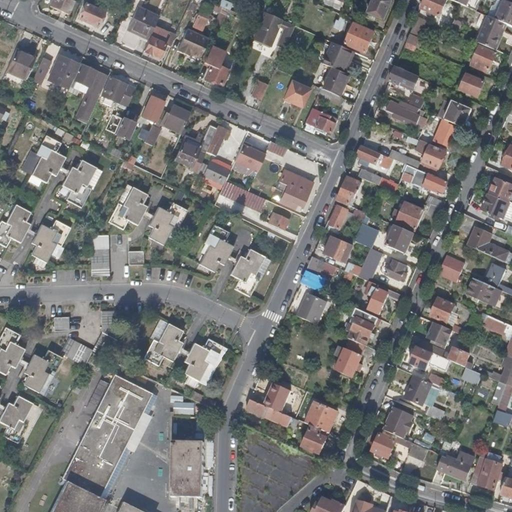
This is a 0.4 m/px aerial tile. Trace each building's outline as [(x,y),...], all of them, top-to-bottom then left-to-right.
[(72,0),(51,0),(49,6),(67,14),(74,0),(72,0)] [(191,0),(188,8),(197,12),(202,0),(191,0)] [(207,0),(202,0),(197,12),(191,27),(201,31),(213,2),(208,0),(207,0)] [(340,8),(343,0),(326,0),(326,2),(340,8)] [(373,0),(372,4),(370,10),(368,13),(384,20),(392,1),(389,0),(373,0)] [(425,0),(422,9),(440,16),(447,0),(425,0)] [(491,17),(497,20),(505,1),(502,0),(498,0),(496,4),(493,6),(488,16),(491,17)] [(506,24),(511,26),(511,0),(502,0),(505,1),(497,20),(506,24)] [(364,8),(370,10),(372,4),(366,1),(364,8)] [(97,28),(107,6),(100,2),(97,9),(87,4),(79,20),(97,28)] [(215,37),(227,9),(222,6),(209,34),(215,37)] [(262,12),(263,9),(258,7),(253,20),(258,21),(262,12)] [(155,26),(159,17),(138,8),(127,30),(141,36),(149,40),(155,26)] [(280,19),(263,12),(252,39),(270,46),(280,19)] [(349,18),(341,14),(339,21),(337,21),(334,27),(344,31),(349,18)] [(443,16),(439,26),(450,30),(454,21),(443,16)] [(411,33),(421,37),(428,21),(418,17),(411,33)] [(480,43),(481,43),(495,49),(506,24),(497,20),(491,17),(480,43)] [(450,30),(457,33),(461,23),(454,21),(450,30)] [(285,46),(294,25),(288,22),(279,43),(285,46)] [(366,53),(374,32),(354,24),(345,44),(366,53)] [(175,35),(155,26),(149,40),(148,42),(144,51),(162,58),(167,46),(170,47),(175,35)] [(200,58),(209,37),(188,27),(178,50),(186,54),(187,52),(200,58)] [(417,46),(420,47),(423,39),(421,37),(411,33),(407,42),(417,46)] [(415,51),(417,46),(407,42),(405,47),(415,51)] [(355,52),(334,43),(324,64),(331,67),(346,74),(349,67),(347,67),(349,62),(351,63),(355,52)] [(495,52),(496,50),(495,49),(481,43),(471,66),(487,72),(488,70),(490,70),(497,53),(495,52)] [(35,56),(17,48),(16,50),(34,59),(35,56)] [(16,50),(7,70),(25,78),(34,59),(16,50)] [(216,54),(209,51),(204,63),(210,66),(205,78),(223,85),(229,70),(220,66),(222,61),(214,57),(216,54)] [(46,81),(68,91),(69,89),(73,80),(72,79),(78,64),(61,57),(58,62),(55,60),(46,81)] [(49,66),(41,61),(34,76),(43,80),(49,66)] [(396,68),(406,72),(407,68),(398,64),(396,68)] [(92,91),(100,73),(80,65),(73,80),(69,89),(78,92),(81,84),(90,88),(89,89),(92,91)] [(345,87),(350,76),(346,74),(331,67),(322,88),(331,93),(341,97),(345,87)] [(415,89),(420,78),(406,72),(396,68),(390,82),(400,86),(401,83),(415,89)] [(80,118),(87,122),(108,77),(100,73),(92,91),(89,97),(80,118)] [(478,97),(484,82),(471,76),(471,74),(470,73),(469,73),(467,74),(467,75),(467,77),(463,75),(457,88),(478,97)] [(127,107),(135,90),(110,78),(101,96),(127,107)] [(251,96),(260,100),(266,86),(257,82),(251,96)] [(300,107),(308,89),(291,82),(283,99),(300,107)] [(78,92),(89,97),(92,91),(89,89),(90,88),(81,84),(78,92)] [(316,94),(316,95),(328,100),(331,93),(322,88),(320,88),(316,94)] [(341,106),(344,99),(343,98),(341,97),(331,93),(328,100),(341,106)] [(144,126),(150,129),(152,126),(160,110),(163,103),(151,97),(142,117),(147,119),(144,126)] [(382,111),(386,112),(391,100),(387,98),(382,111)] [(420,110),(411,106),(392,98),(391,100),(386,112),(385,116),(417,129),(423,117),(418,115),(420,110)] [(420,110),(421,111),(424,103),(414,99),(411,106),(420,110)] [(464,129),(469,116),(472,110),(453,101),(452,103),(445,100),(438,118),(444,120),(450,122),(464,129)] [(160,125),(180,134),(183,129),(190,114),(173,106),(170,114),(165,112),(160,125)] [(14,115),(6,110),(1,119),(10,123),(14,115)] [(158,130),(160,125),(165,112),(161,110),(160,110),(152,126),(158,130)] [(331,118),(332,116),(323,113),(317,127),(327,131),(332,134),(338,121),(331,118)] [(115,134),(128,140),(135,125),(122,119),(115,134)] [(449,125),(450,122),(444,120),(439,132),(444,134),(441,140),(451,144),(458,129),(449,125)] [(150,129),(144,143),(151,146),(158,130),(152,126),(150,129)] [(199,157),(202,158),(206,151),(216,129),(209,126),(204,136),(198,133),(195,141),(185,136),(173,161),(190,169),(193,160),(197,162),(199,157)] [(230,132),(217,126),(216,129),(206,151),(214,155),(222,137),(227,140),(230,132)] [(419,139),(431,144),(433,139),(421,134),(419,139)] [(55,176),(57,173),(59,168),(64,158),(55,153),(60,143),(44,135),(34,154),(39,157),(30,175),(45,183),(50,174),(55,176)] [(440,168),(446,152),(430,145),(423,162),(440,168)] [(256,172),(264,155),(242,146),(235,163),(256,172)] [(362,146),(357,157),(376,165),(381,154),(362,146)] [(407,166),(418,170),(420,163),(408,158),(409,155),(394,149),(390,158),(394,160),(407,166)] [(392,165),(394,160),(390,158),(385,156),(383,161),(392,165)] [(220,190),(232,165),(219,159),(209,160),(200,180),(220,190)] [(68,173),(65,177),(61,186),(70,191),(65,201),(80,209),(90,190),(86,188),(95,168),(80,160),(76,170),(70,168),(68,173)] [(444,192),(448,183),(418,170),(407,166),(405,172),(426,181),(423,189),(428,191),(429,189),(436,192),(437,189),(444,192)] [(57,173),(65,177),(68,173),(59,168),(57,173)] [(359,178),(379,186),(384,188),(388,179),(363,169),(359,178)] [(301,207),(313,182),(286,170),(278,189),(284,192),(280,201),(290,205),(289,207),(295,209),(297,205),(301,207)] [(348,178),(337,201),(349,206),(359,183),(348,178)] [(511,185),(496,178),(489,194),(509,203),(511,204),(511,185)] [(136,225),(141,217),(143,212),(146,207),(141,205),(146,195),(131,187),(122,206),(117,203),(107,222),(122,230),(127,220),(136,225)] [(213,205),(226,211),(231,199),(219,193),(213,205)] [(509,203),(489,194),(482,210),(491,214),(503,219),(509,203)] [(431,205),(443,210),(446,203),(431,196),(427,207),(430,208),(431,205)] [(153,217),(150,222),(149,223),(154,226),(148,238),(162,246),(172,226),(177,229),(186,211),(171,203),(167,213),(157,208),(153,217)] [(416,231),(425,212),(405,203),(397,223),(416,231)] [(20,243),(24,235),(27,230),(29,226),(24,223),(29,213),(14,205),(4,224),(0,222),(0,242),(6,246),(9,238),(20,243)] [(428,213),(440,217),(443,210),(431,205),(430,208),(428,213)] [(363,223),(367,214),(355,209),(353,213),(338,207),(328,231),(344,237),(351,218),(363,223)] [(141,217),(150,222),(153,217),(143,212),(141,217)] [(283,231),(288,219),(273,212),(268,224),(283,231)] [(36,234),(33,239),(30,244),(35,246),(31,255),(35,258),(45,263),(50,255),(55,244),(61,247),(70,228),(55,220),(49,230),(40,225),(36,234)] [(358,234),(372,240),(377,229),(363,223),(358,234)] [(223,266),(225,262),(228,257),(232,247),(224,243),(228,233),(213,225),(203,244),(208,246),(198,265),(208,270),(213,272),(217,264),(223,266)] [(406,254),(414,234),(396,226),(387,245),(406,254)] [(476,226),(468,246),(509,264),(511,256),(511,253),(499,247),(503,238),(476,226)] [(24,235),(33,239),(36,234),(27,230),(24,235)] [(355,242),(369,248),(372,240),(358,234),(355,242)] [(109,275),(107,236),(89,237),(91,276),(109,275)] [(346,263),(353,247),(331,238),(325,254),(346,263)] [(55,257),(61,247),(55,244),(50,255),(55,257)] [(372,282),(384,254),(371,248),(359,276),(370,282),(372,282)] [(237,261),(234,268),(230,276),(238,280),(234,290),(249,298),(268,259),(249,250),(244,259),(239,257),(237,261)] [(144,264),(144,251),(127,252),(128,265),(144,264)] [(225,262),(234,268),(237,261),(228,257),(225,262)] [(313,257),(301,283),(324,294),(329,281),(313,275),(316,267),(319,260),(313,257)] [(45,263),(35,258),(32,264),(42,269),(45,263)] [(446,258),(443,265),(460,272),(463,266),(446,258)] [(319,260),(316,267),(335,275),(338,268),(319,260)] [(405,283),(408,274),(406,273),(408,267),(396,262),(394,265),(391,264),(386,275),(405,283)] [(511,295),(511,289),(501,285),(507,270),(493,264),(485,283),(496,288),(511,295)] [(206,275),(208,270),(198,265),(196,270),(206,275)] [(443,265),(439,273),(461,282),(464,274),(460,272),(443,265)] [(351,280),(353,274),(339,268),(337,274),(351,280)] [(485,283),(474,278),(467,294),(490,303),(496,288),(485,283)] [(401,302),(404,295),(372,282),(370,282),(366,291),(368,291),(367,295),(373,298),(368,310),(380,315),(388,296),(401,302)] [(307,295),(297,317),(318,326),(328,304),(307,295)] [(457,325),(460,316),(452,312),(454,305),(438,298),(430,316),(450,324),(450,323),(457,325)] [(366,347),(378,318),(356,308),(353,315),(359,317),(353,330),(350,329),(349,331),(351,332),(349,339),(350,340),(366,347)] [(101,334),(117,342),(116,311),(101,312),(101,334)] [(69,331),(69,317),(53,318),(53,331),(69,331)] [(511,340),(506,355),(511,357),(511,326),(491,317),(489,322),(511,333),(511,340)] [(172,362),(176,353),(178,349),(180,344),(176,342),(181,331),(158,320),(148,339),(151,341),(142,359),(157,367),(162,357),(172,362)] [(463,336),(449,330),(434,323),(427,338),(432,340),(431,343),(444,349),(449,337),(460,342),(463,336)] [(463,336),(467,338),(469,332),(451,324),(449,330),(463,336)] [(14,371),(16,366),(19,361),(24,351),(15,347),(20,336),(4,328),(0,335),(0,374),(5,376),(9,368),(14,371)] [(92,352),(108,359),(117,342),(101,334),(92,352)] [(187,353),(185,358),(183,362),(188,364),(183,374),(198,381),(206,364),(213,366),(222,348),(206,339),(202,349),(192,344),(187,353)] [(84,368),(92,352),(68,340),(60,356),(84,368)] [(353,377),(366,347),(350,340),(347,349),(345,349),(336,369),(353,377)] [(434,354),(441,357),(443,350),(421,341),(418,347),(434,354)] [(466,368),(468,369),(470,362),(466,360),(469,353),(454,346),(448,360),(466,368)] [(418,347),(417,347),(417,348),(433,355),(434,354),(418,347)] [(442,373),(448,360),(441,357),(434,354),(433,355),(417,348),(410,363),(416,366),(426,370),(426,371),(428,367),(442,373)] [(176,353),(185,358),(187,353),(178,349),(176,353)] [(28,365),(25,370),(22,375),(27,378),(23,386),(38,394),(47,375),(52,378),(62,360),(47,352),(42,361),(33,356),(28,365)] [(88,362),(91,364),(97,367),(100,360),(91,355),(88,362)] [(507,385),(511,371),(511,357),(506,355),(502,367),(505,368),(502,376),(500,383),(506,386),(507,385)] [(16,366),(25,370),(28,365),(19,361),(16,366)] [(490,379),(493,374),(479,367),(479,369),(473,366),(471,370),(482,375),(490,379)] [(482,375),(471,370),(468,369),(466,368),(464,373),(469,375),(468,379),(478,384),(482,375)] [(500,383),(502,376),(493,372),(493,374),(490,379),(500,383)] [(429,375),(426,381),(431,384),(439,387),(441,388),(444,381),(429,375)] [(97,511),(103,501),(98,498),(151,395),(113,376),(60,479),(64,481),(47,511),(139,511),(121,502),(116,511),(97,511)] [(423,403),(430,385),(414,378),(404,400),(421,407),(423,403)] [(505,389),(506,386),(500,383),(493,405),(499,407),(503,395),(505,389)] [(439,387),(431,384),(430,385),(423,403),(430,406),(431,406),(436,395),(439,387)] [(73,387),(70,392),(77,395),(79,390),(73,387)] [(446,399),(449,391),(441,388),(439,387),(436,395),(446,399)] [(4,409),(2,413),(0,418),(0,424),(7,428),(2,437),(17,446),(27,427),(22,424),(32,406),(17,398),(12,406),(7,404),(4,409)] [(295,430),(299,420),(251,399),(247,409),(295,430)] [(326,432),(329,433),(338,413),(314,402),(305,423),(311,426),(322,430),(326,432)] [(430,406),(426,415),(441,422),(445,412),(431,406),(430,406)] [(396,407),(384,431),(396,436),(404,439),(408,432),(411,433),(414,424),(412,423),(415,416),(396,407)] [(509,423),(511,414),(498,410),(493,424),(501,426),(503,421),(509,423)] [(241,423),(293,448),(294,443),(242,418),(240,423),(241,423)] [(319,455),(329,433),(326,432),(325,437),(320,435),(322,430),(311,426),(302,446),(319,455)] [(396,436),(384,431),(383,433),(395,439),(396,436)] [(422,462),(427,449),(404,439),(396,436),(395,439),(383,433),(380,432),(372,452),(388,458),(396,442),(411,448),(408,455),(422,462)] [(453,440),(446,456),(450,457),(453,452),(454,453),(458,443),(453,440)] [(170,497),(201,498),(203,443),(172,442),(170,497)] [(484,448),(472,483),(479,486),(492,451),(484,448)] [(458,460),(471,465),(472,465),(475,457),(461,451),(458,460)] [(492,451),(479,486),(495,492),(498,483),(501,484),(503,475),(502,474),(505,465),(502,463),(505,456),(492,451)] [(436,469),(440,471),(446,458),(441,456),(436,469)] [(446,458),(440,471),(465,481),(471,465),(458,460),(450,457),(446,456),(446,458)] [(324,471),(331,466),(321,462),(318,468),(324,471)] [(502,495),(511,498),(511,479),(506,477),(502,495)] [(342,511),(344,508),(331,501),(330,503),(321,498),(317,505),(315,503),(310,511),(342,511)]
